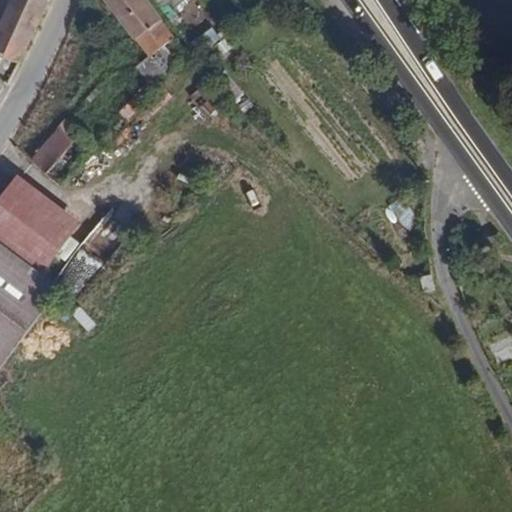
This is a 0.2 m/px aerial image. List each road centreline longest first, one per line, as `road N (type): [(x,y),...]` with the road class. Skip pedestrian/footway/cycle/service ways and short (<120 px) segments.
road 1 (residential): [(511,406),(447,263),(447,216),(465,154)]
road 2 (primary): [(511,182),(385,0)]
road 3 (primary): [(349,0),(465,154)]
road 4 (residential): [(0,129),(67,0)]
